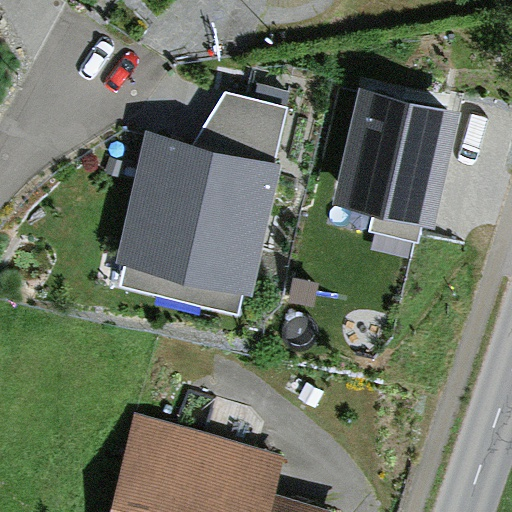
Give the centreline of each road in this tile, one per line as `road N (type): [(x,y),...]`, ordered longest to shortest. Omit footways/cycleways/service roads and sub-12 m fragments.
road 1 (residential): [(25,0),(50,28),(54,73),(0,173)]
road 2 (tertiary): [(464,511),(511,370)]
